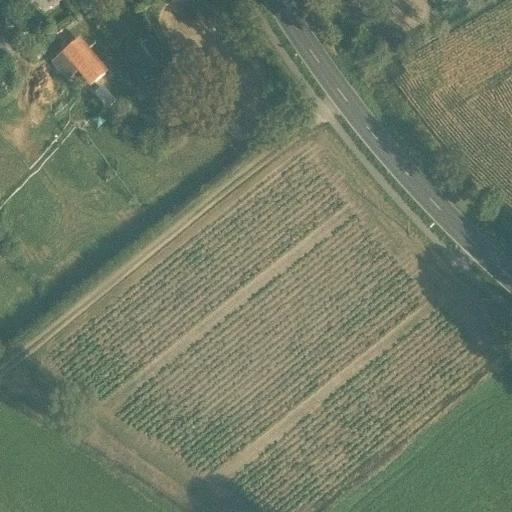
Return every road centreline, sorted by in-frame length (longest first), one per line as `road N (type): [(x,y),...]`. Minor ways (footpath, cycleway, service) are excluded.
road 1 (track): [(0,370),(340,98)]
road 2 (tertiary): [(279,0),(340,98),(511,283)]
